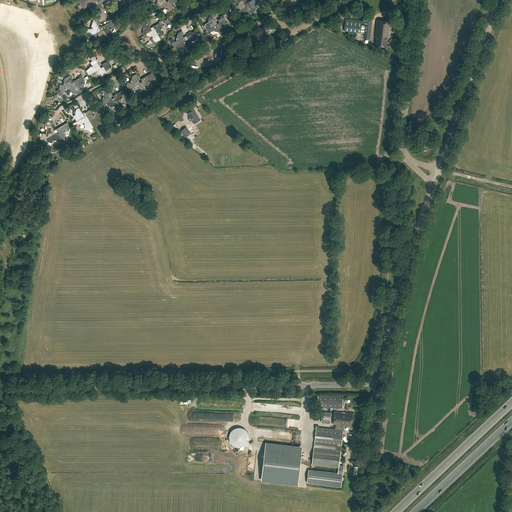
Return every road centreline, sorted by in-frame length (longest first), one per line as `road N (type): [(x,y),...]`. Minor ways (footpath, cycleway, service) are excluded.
road 1 (unclassified): [(0,388),(371,379)]
road 2 (unclassified): [(371,379),(434,182)]
road 3 (unclassified): [(173,103),(349,0)]
road 4 (unclassified): [(439,170),(499,0)]
road 5 (unclassified): [(412,163),(402,149),(416,0)]
road 6 (trunk): [(511,402),(395,511)]
road 7 (trunk): [(415,511),(511,420)]
